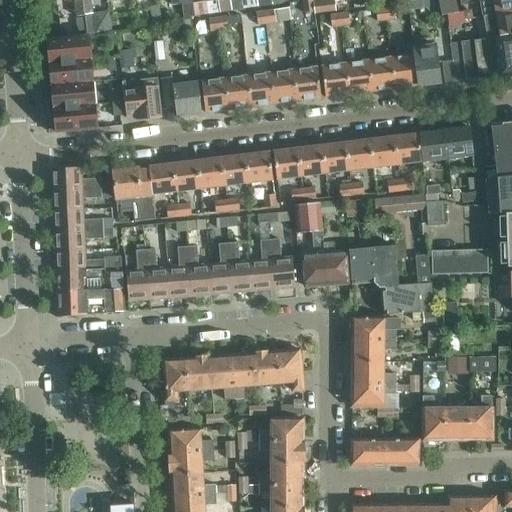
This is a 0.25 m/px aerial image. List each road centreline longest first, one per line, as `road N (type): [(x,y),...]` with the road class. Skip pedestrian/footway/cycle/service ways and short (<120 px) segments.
road 1 (residential): [(21,155),(511,99)]
road 2 (residential): [(129,336),(326,320)]
road 3 (residential): [(29,342),(21,155)]
road 4 (residential): [(511,467),(330,479)]
road 5 (residential): [(146,511),(129,336)]
road 6 (residential): [(35,511),(29,342)]
road 7 (residential): [(330,479),(326,320)]
road 8 (residential): [(21,155),(14,0)]
